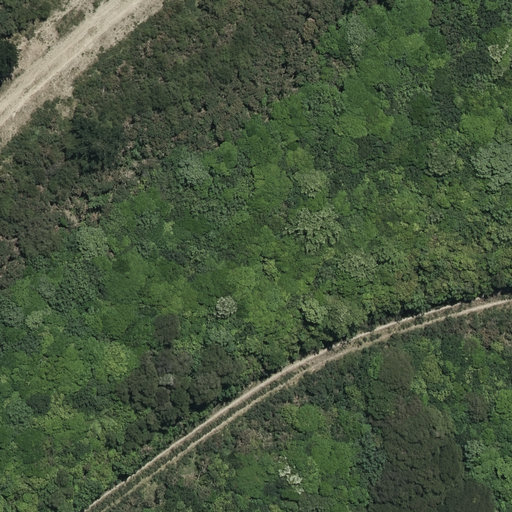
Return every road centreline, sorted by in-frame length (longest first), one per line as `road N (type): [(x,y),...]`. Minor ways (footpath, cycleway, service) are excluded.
road 1 (track): [(511,297),(409,324),(298,368),(84,511)]
road 2 (track): [(144,0),(0,132)]
